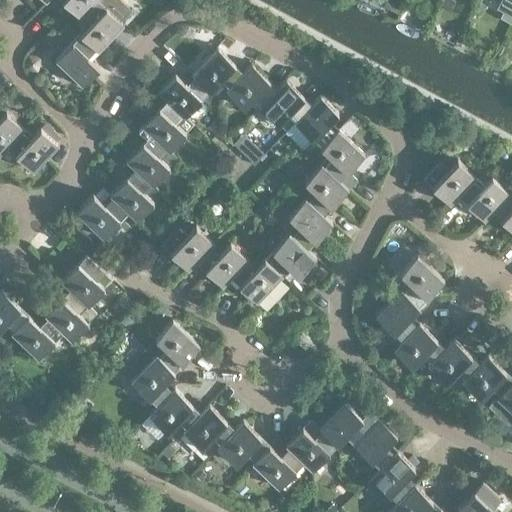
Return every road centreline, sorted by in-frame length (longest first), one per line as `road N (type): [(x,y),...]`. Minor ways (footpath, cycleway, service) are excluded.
road 1 (residential): [(388,200),(403,139),(395,121),(202,10),(184,9),(155,30),(90,142)]
road 2 (residential): [(229,324),(122,267),(40,201)]
road 3 (residential): [(511,461),(338,361)]
road 4 (residential): [(338,361),(349,266),(388,200)]
road 5 (secondary): [(139,511),(0,439)]
road 6 (residential): [(286,366),(268,406),(222,370),(229,324)]
